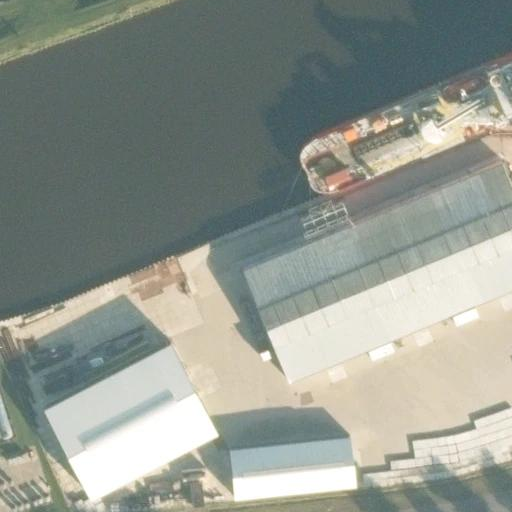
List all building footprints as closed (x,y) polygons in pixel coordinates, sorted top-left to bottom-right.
[(511,285),(511,191),(498,159),(237,270),(284,382),(511,285)] [(213,430),(167,341),(40,407),(86,496),(213,430)] [(440,355),(397,366),(401,380),(444,368),(440,355)] [(0,441),(19,437),(3,381),(0,382),(0,441)] [(350,487),(346,437),(224,447),(229,497),(350,487)] [(201,507),(198,482),(186,483),(188,509),(201,507)]
